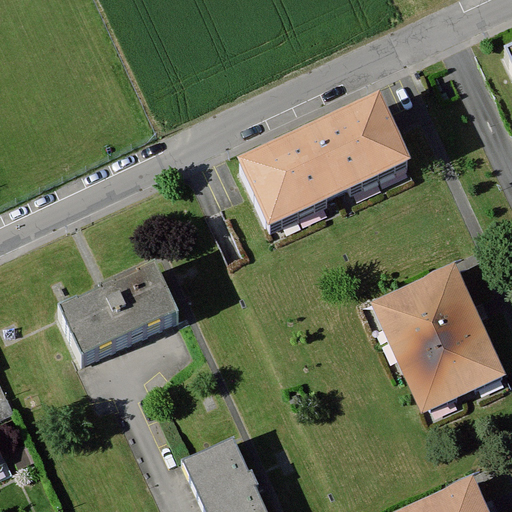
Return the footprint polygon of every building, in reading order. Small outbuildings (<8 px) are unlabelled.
[(511,57),(502,62),(511,82),(511,57)] [(406,172),(378,112),(242,176),(270,236),(406,172)] [(502,383),(454,277),(374,313),(423,419),(502,383)] [(154,280),(62,322),(82,366),(174,324),(154,280)] [(260,511),(233,451),(185,473),(203,511),(260,511)] [(481,511),(472,490),(423,511),(481,511)]
